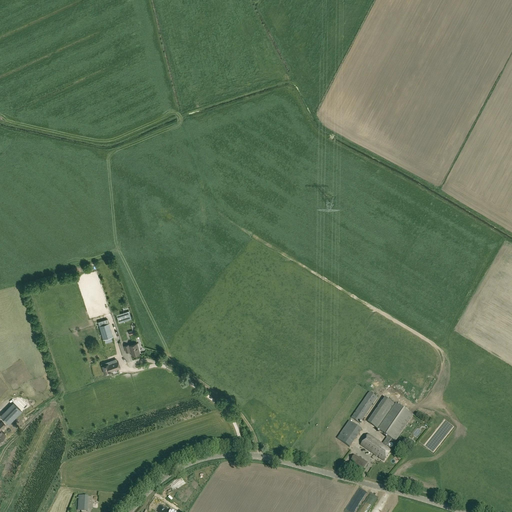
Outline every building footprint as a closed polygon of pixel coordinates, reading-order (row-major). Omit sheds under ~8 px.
[(129,311),(122,313),(116,315),(119,323),(125,321),(131,318),(129,311)] [(99,326),(103,339),(113,337),(109,323),(99,326)] [(130,346),(130,344),(124,346),(126,352),(130,351),(132,355),(140,353),(137,344),(130,346)] [(118,361),(108,365),(108,364),(102,366),(105,374),(111,372),(111,371),(120,368),(118,361)] [(378,399),(371,394),(370,393),(352,419),(360,424),(378,399)] [(378,429),(395,405),(385,398),(369,423),(378,429)] [(11,422),(22,412),(13,403),(3,414),(11,422)] [(395,405),(378,429),(389,436),(383,445),(369,435),(361,446),(384,462),(392,451),(386,447),(392,439),(396,442),(414,416),(396,404),(395,405)] [(362,430),(350,422),(338,439),(350,448),(362,430)] [(364,469),(368,463),(355,455),(351,461),(364,469)] [(88,496),(79,496),(79,505),(88,506),(88,496)]
